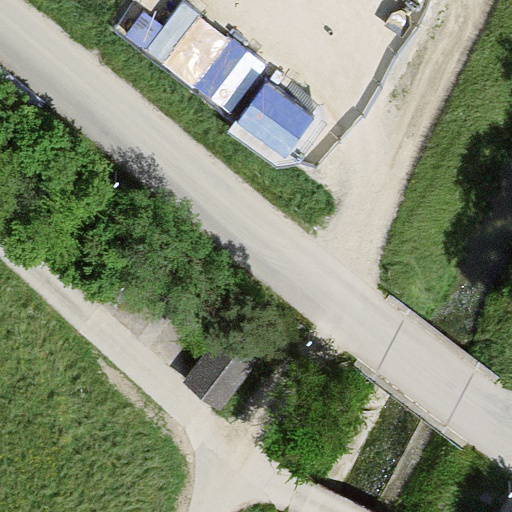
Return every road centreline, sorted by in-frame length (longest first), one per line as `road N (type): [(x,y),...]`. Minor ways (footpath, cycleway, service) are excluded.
road 1 (unclassified): [(0,20),(347,307),(511,430)]
road 2 (track): [(0,226),(265,467)]
road 3 (track): [(347,307),(504,0)]
